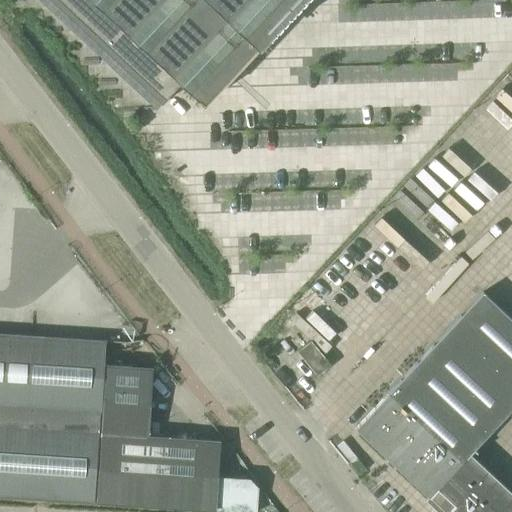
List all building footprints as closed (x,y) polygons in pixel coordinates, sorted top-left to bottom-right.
[(103,48),(132,75),(162,103),(182,82),(204,102),(222,83),(223,84),(241,64),(273,29),(274,30),(302,0),(51,0),(74,20),(103,48)] [(355,428),(429,497),(444,511),(511,511),(511,493),(470,453),(511,408),(511,319),(482,292),(447,329),(355,428)] [(0,495),(92,502),(102,365),(103,342),(103,341),(81,340),(33,337),(0,334),(0,495)] [(106,339),(105,361),(124,361),(124,352),(133,352),(134,339),(106,339)] [(310,342),(298,351),(317,374),(329,365),(310,342)] [(102,365),(92,502),(214,510),(215,485),(218,441),(146,436),(150,368),(102,365)] [(214,510),(243,511),(255,511),(257,488),(215,485),(214,510)]
